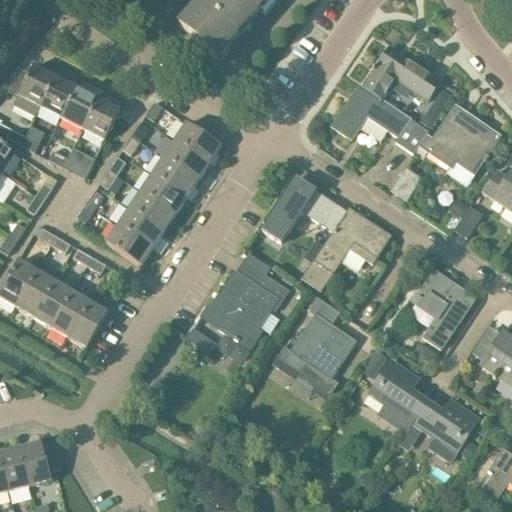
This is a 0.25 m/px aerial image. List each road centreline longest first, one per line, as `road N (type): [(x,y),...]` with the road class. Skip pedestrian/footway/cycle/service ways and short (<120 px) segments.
road 1 (residential): [(86,429),(262,158)]
road 2 (residential): [(511,301),(274,140)]
road 3 (residential): [(262,158),(43,0)]
road 4 (residential): [(274,140),(371,0)]
